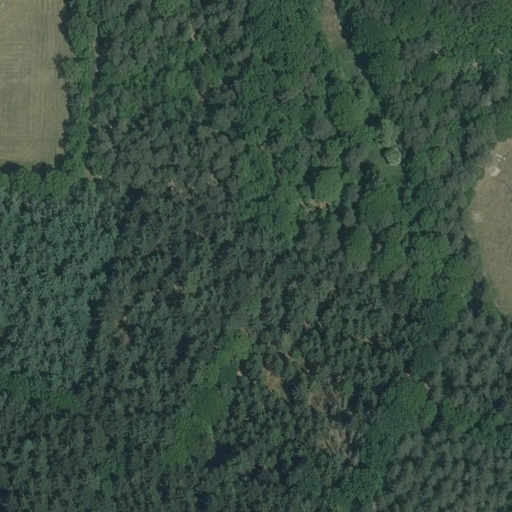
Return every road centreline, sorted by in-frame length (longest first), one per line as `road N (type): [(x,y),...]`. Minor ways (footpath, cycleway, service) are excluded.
road 1 (track): [(456,317),(281,254),(179,469)]
road 2 (track): [(306,511),(0,407)]
road 3 (track): [(281,254),(136,202),(0,196)]
road 4 (track): [(358,511),(456,317),(511,337)]
road 5 (track): [(136,202),(71,432)]
road 6 (track): [(380,465),(511,509)]
